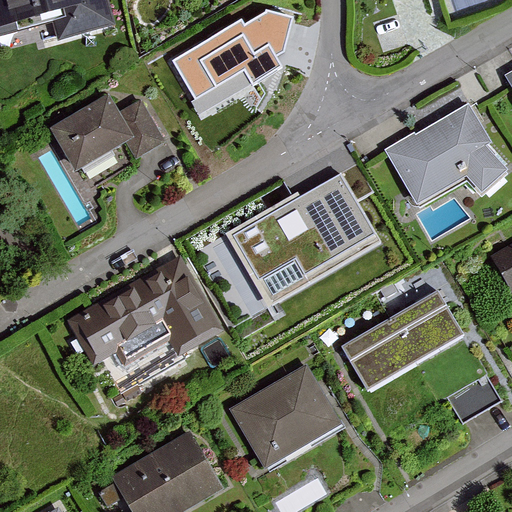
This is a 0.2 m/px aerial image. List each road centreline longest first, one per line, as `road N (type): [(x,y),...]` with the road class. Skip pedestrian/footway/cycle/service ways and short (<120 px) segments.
road 1 (residential): [(349,116),(0,320)]
road 2 (residential): [(511,22),(349,116)]
road 3 (residential): [(511,441),(398,511)]
